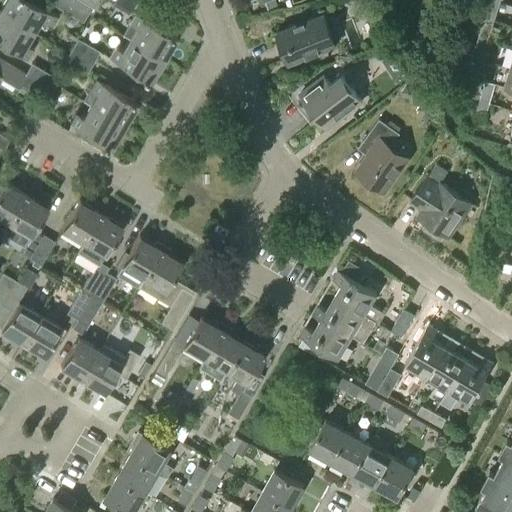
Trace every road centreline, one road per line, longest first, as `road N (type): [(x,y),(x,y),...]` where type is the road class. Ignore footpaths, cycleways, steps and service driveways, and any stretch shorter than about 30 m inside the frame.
road 1 (residential): [(511,330),(283,174)]
road 2 (residential): [(304,313),(231,268),(283,174)]
road 3 (residential): [(131,187),(223,39)]
road 4 (residential): [(29,386),(78,416),(50,463),(0,434)]
road 5 (residential): [(283,174),(261,140),(223,39)]
